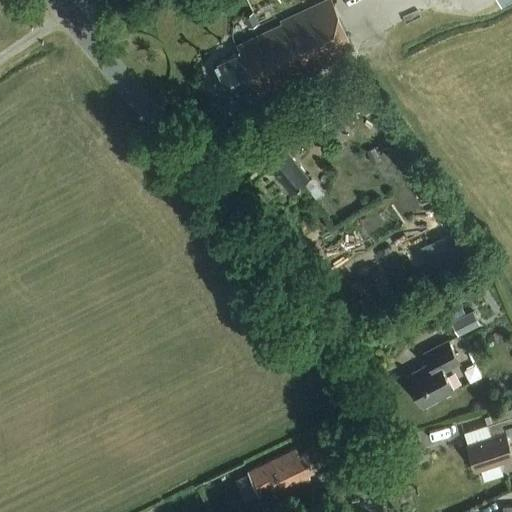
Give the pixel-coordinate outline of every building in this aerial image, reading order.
[(241,52),(218,63),(233,95),(256,84),(261,95),(355,51),(332,0),(327,0),(282,21),(283,24),(238,44),(241,52)] [(244,16),(249,27),(259,23),(254,12),(244,16)] [(330,98),(309,108),(318,128),(339,118),(374,103),(365,83),(330,98)] [(292,191),(310,177),(300,165),(287,148),(300,138),(290,126),(277,137),(278,139),(261,153),(283,179),(292,191)] [(463,261),(455,234),(429,241),(436,269),(463,261)] [(459,335),(481,323),(474,310),(466,314),(463,307),(447,315),(459,335)] [(461,361),(449,339),(426,351),(431,362),(408,374),(425,405),(455,388),(445,369),(461,361)] [(504,474),(503,471),(500,464),(502,463),(511,459),(511,448),(507,434),(508,433),(511,432),(511,407),(487,416),(489,424),(492,434),(469,442),(478,468),(479,471),(481,470),(485,480),(504,474)] [(262,497),(276,490),(278,494),(310,477),(308,473),(315,469),(306,451),(299,454),(296,448),(250,472),(262,497)]
